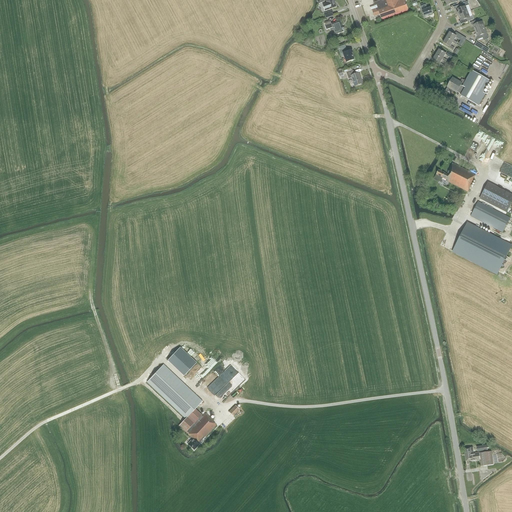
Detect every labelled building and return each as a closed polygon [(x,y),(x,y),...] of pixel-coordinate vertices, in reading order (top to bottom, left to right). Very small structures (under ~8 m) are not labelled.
[(329,0),(326,1),(327,3),(323,5),(325,11),(329,9),(336,7),(333,0),(329,0)] [(404,0),(400,0),(398,1),(397,0),(384,0),(385,0),(383,1),(382,0),(381,0),(373,3),(376,9),(372,10),(374,16),(380,14),(381,19),(408,9),(404,0)] [(427,9),(426,6),(425,3),(420,5),(421,8),(422,8),(423,10),(422,11),(424,17),(432,14),(430,8),(427,9)] [(461,4),(454,7),(455,10),(456,10),(458,15),(468,12),(466,6),(462,7),(461,4)] [(468,22),(467,19),(470,17),(468,12),(458,15),(461,21),(459,21),(460,24),(468,22)] [(478,20),(470,23),(472,26),(473,25),(475,31),(485,27),(483,21),(479,23),(478,20)] [(342,27),(340,21),(325,26),(326,30),(330,29),(330,31),(334,30),(335,35),(344,32),(344,31),(345,30),(344,28),(343,27),(342,27)] [(475,34),(476,37),(477,40),(483,38),(484,40),(489,38),(487,33),(485,27),(475,31),(476,34),(475,34)] [(449,32),(446,37),(453,41),(453,42),(456,45),(457,43),(454,40),(456,36),(449,32)] [(450,47),(449,47),(453,50),(454,48),(451,46),(453,42),(453,41),(446,37),(443,43),(450,47)] [(353,53),(352,50),(346,52),(345,48),(339,50),(341,57),(344,56),(347,62),(354,60),(352,53),(353,53)] [(447,60),(443,58),(446,54),(439,49),(436,55),(443,59),(442,60),(446,62),(447,60)] [(487,58),(488,56),(482,53),(480,58),(483,59),(482,60),(486,62),(492,65),(494,61),(487,58)] [(432,60),(439,64),(439,65),(443,67),(444,65),(440,63),(442,60),(443,59),(436,55),(432,60)] [(355,74),(353,70),(347,73),(349,79),(352,78),(355,86),(362,84),(359,73),(355,74)] [(453,77),(450,81),(449,83),(447,87),(448,87),(446,90),(450,92),(451,89),(457,93),(457,92),(461,94),(461,96),(479,106),(486,94),(483,92),(490,81),(472,70),(463,86),(461,85),(462,82),(463,83),(465,80),(464,80),(462,79),(460,82),(453,77)] [(469,114),(472,109),(466,106),(463,111),(469,114)] [(438,170),(434,179),(440,182),(441,182),(439,181),(441,177),(448,180),(447,181),(468,192),(474,180),(473,179),(476,175),(453,163),(447,174),(438,170)] [(480,199),(507,212),(511,201),(511,194),(488,183),(480,199)] [(503,232),(510,218),(478,202),(471,216),(503,232)] [(467,223),(453,251),(497,274),(511,246),(467,223)] [(180,347),(168,361),(184,376),(196,363),(180,347)] [(197,443),(203,436),(205,437),(216,425),(212,422),(213,421),(205,414),(203,416),(195,409),(202,401),(163,365),(147,382),(185,418),(179,426),(197,443)] [(228,412),(233,416),(240,410),(235,405),(228,412)] [(188,446),(195,451),(200,445),(193,440),(188,446)] [(473,453),(465,454),(466,461),(467,464),(470,463),(470,460),(480,459),(481,466),(493,464),(491,451),(479,453),(479,452),(474,453),(473,453)]
